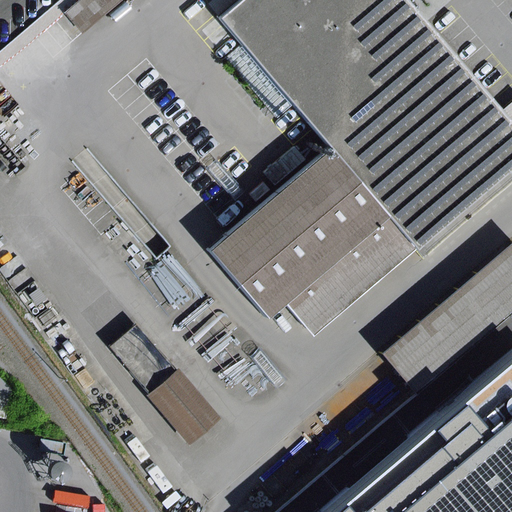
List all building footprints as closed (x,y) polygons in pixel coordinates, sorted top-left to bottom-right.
[(122,0),(82,0),(67,14),(84,33),(122,0)] [(216,0),(206,9),(220,23),(246,0),(216,0)] [(246,0),(220,23),(240,46),(292,107),(330,151),(417,251),(511,169),(511,120),(503,110),(407,0),(246,0)] [(292,107),(240,46),(226,58),(278,119),(292,107)] [(511,102),(503,110),(511,120),(511,102)] [(202,157),(225,139),(211,121),(188,138),(202,157)] [(330,151),(207,255),(265,323),(286,305),(313,337),(417,251),(330,151)] [(511,169),(417,251),(435,273),(511,204),(511,169)] [(412,391),(511,305),(511,236),(377,351),(412,391)] [(186,444),(214,422),(135,327),(108,349),(186,444)] [(511,511),(511,360),(332,511),(511,511)] [(60,485),(63,487),(67,487),(70,486),(74,484),(76,481),(77,478),(77,474),(76,470),(74,467),(71,465),(67,464),(63,464),(60,466),(57,469),(55,472),(54,476),(55,479),(57,483),(60,485)]
